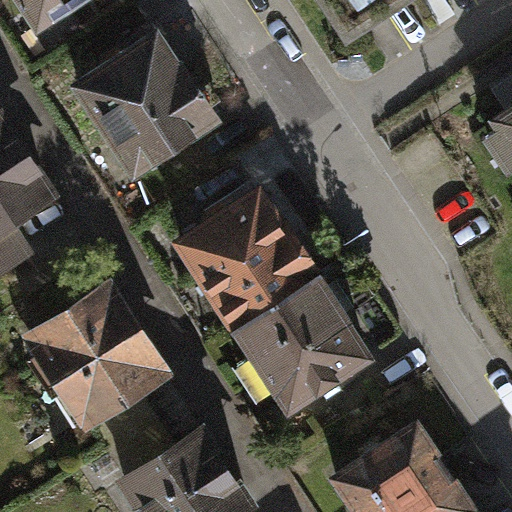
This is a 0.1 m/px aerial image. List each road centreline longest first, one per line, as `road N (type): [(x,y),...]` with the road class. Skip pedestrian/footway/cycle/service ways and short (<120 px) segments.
road 1 (residential): [(0,63),(295,511)]
road 2 (residential): [(229,0),(511,416)]
